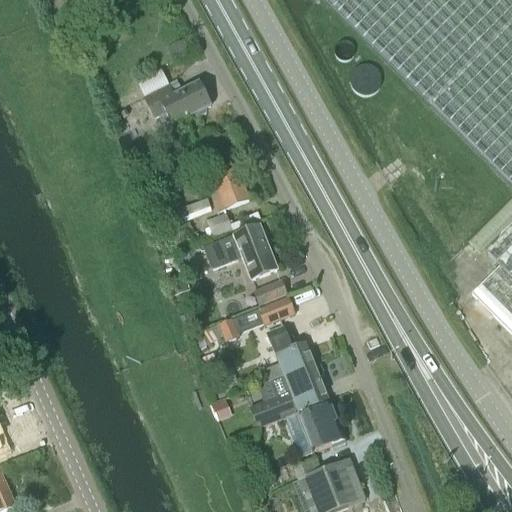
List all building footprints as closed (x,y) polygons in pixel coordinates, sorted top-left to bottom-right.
[(511,0),(325,0),(323,3),(417,97),(511,190),(511,229),(486,255),(500,269),(472,298),(511,337),(511,0)] [(189,53),(182,41),(165,49),(171,62),(189,53)] [(144,99),(155,121),(166,115),(172,128),(193,117),(197,120),(206,116),(206,111),(210,109),(198,86),(172,99),(167,88),(144,99)] [(212,178),(198,184),(202,192),(208,190),(213,204),(218,215),(248,203),(234,169),(212,178)] [(211,236),(194,240),(189,225),(182,227),(181,221),(210,211),(207,202),(171,216),(181,246),(187,244),(189,251),(214,243),(213,240),(242,229),(236,213),(207,225),(211,236)] [(258,229),(234,238),(202,251),(211,274),(243,261),(251,283),(276,273),(258,229)] [(285,298),(285,297),(280,285),(254,295),(259,308),(285,298)] [(287,301),(258,313),(262,325),(264,330),(294,318),(287,301)] [(232,322),(218,327),(225,345),(239,340),(232,322)] [(212,330),(191,340),(196,354),(221,340),(216,328),(212,330)] [(283,331),(267,338),(279,368),(266,373),(270,383),(270,384),(283,379),(313,367),(305,347),(291,352),(283,331)] [(250,410),(249,411),(257,431),(258,430),(327,403),(326,400),(321,387),(318,380),(322,379),(323,375),(320,369),(317,367),(314,369),(313,367),(283,379),(270,384),(276,400),(250,410)] [(226,383),(211,389),(216,402),(234,395),(229,382),(226,383)] [(231,419),(225,403),(211,407),(217,424),(231,419)] [(299,420),(286,425),(291,438),(304,433),(313,455),(332,448),(332,447),(343,442),(339,433),(329,408),(299,420)] [(348,462),(321,473),(317,462),(293,472),(308,511),(340,511),(364,503),(348,462)] [(0,511),(8,511),(13,510),(0,479),(0,511)]
